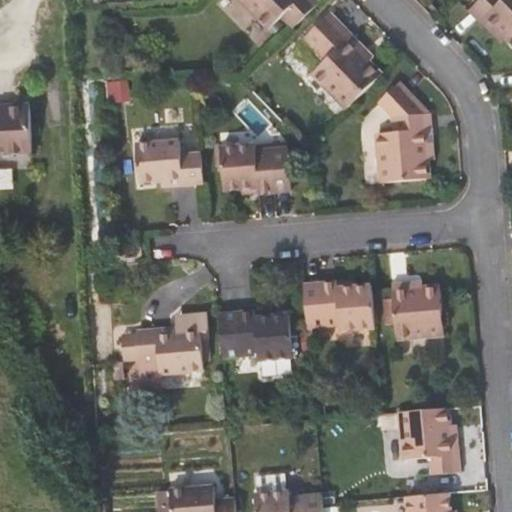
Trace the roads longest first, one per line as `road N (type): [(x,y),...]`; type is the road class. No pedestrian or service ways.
road 1 (residential): [(511,486),(484,217)]
road 2 (residential): [(484,217),(230,243)]
road 3 (residential): [(484,217),(477,106),(451,63),(387,0)]
